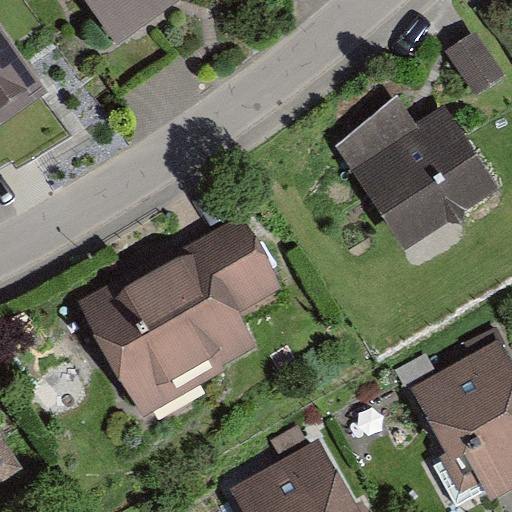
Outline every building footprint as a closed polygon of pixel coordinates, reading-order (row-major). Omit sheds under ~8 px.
[(72,0),(101,40),(156,0),(72,0)] [(0,111),(41,82),(0,25),(0,111)] [(447,58),(477,106),(507,87),(478,39),(447,58)] [(399,104),(339,156),(407,261),(499,202),(443,115),(417,132),(399,104)] [(222,224),(64,307),(120,413),(231,355),(211,317),(259,293),(222,224)] [(511,384),(496,349),(396,394),(428,464),(432,462),(445,489),(462,481),(474,510),(511,492),(511,429),(509,422),(511,420),(511,384)] [(355,511),(320,448),(230,497),(238,511),(355,511)]
